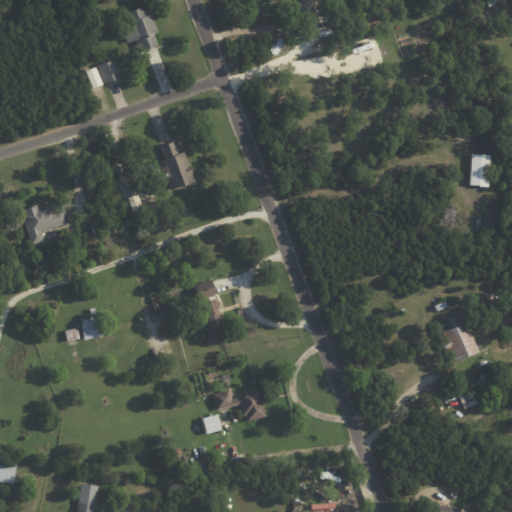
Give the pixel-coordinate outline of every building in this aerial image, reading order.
[(156,45),(152,34),(154,33),(144,5),(122,13),(126,25),(122,26),(132,53),(156,45)] [(97,65),(103,82),(118,77),(112,59),(97,65)] [(100,84),(93,67),(83,71),(90,88),(100,84)] [(183,151),(176,153),(172,141),(158,145),(163,159),(158,160),(168,189),(192,181),(183,151)] [(467,185),(486,186),(487,154),(468,154),(467,185)] [(39,231),(65,224),(59,200),(19,212),(28,244),(42,240),(39,231)] [(195,298),(212,295),(209,280),(193,283),(195,298)] [(208,325),(211,333),(223,329),(213,299),(196,305),(204,327),(208,325)] [(77,319),(83,340),(101,334),(96,314),(77,319)] [(440,331),(452,361),(476,351),(464,321),(440,331)] [(262,417),(256,387),(241,390),(242,396),(228,399),(227,390),(211,393),(214,409),(239,404),(242,421),(262,417)] [(200,418),(204,434),(219,429),(214,414),(200,418)] [(0,481),(11,484),(15,465),(0,461),(0,481)] [(91,511),(96,486),(79,483),(74,511),(91,511)]
